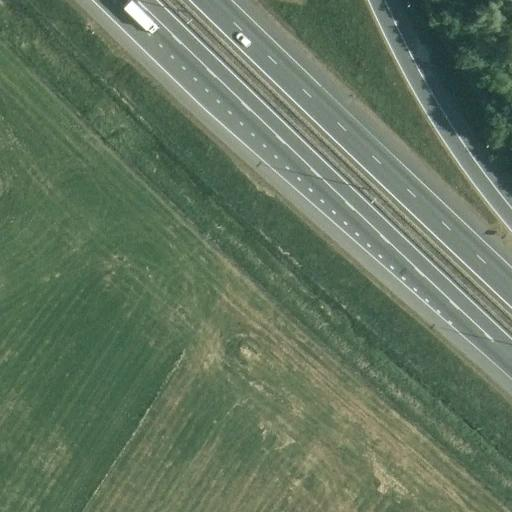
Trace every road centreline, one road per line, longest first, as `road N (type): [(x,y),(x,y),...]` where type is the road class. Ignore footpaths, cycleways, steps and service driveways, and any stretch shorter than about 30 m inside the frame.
road 1 (motorway): [(130,0),(511,360)]
road 2 (motorway): [(511,292),(205,0)]
road 3 (motorway): [(511,222),(438,121),(375,0)]
